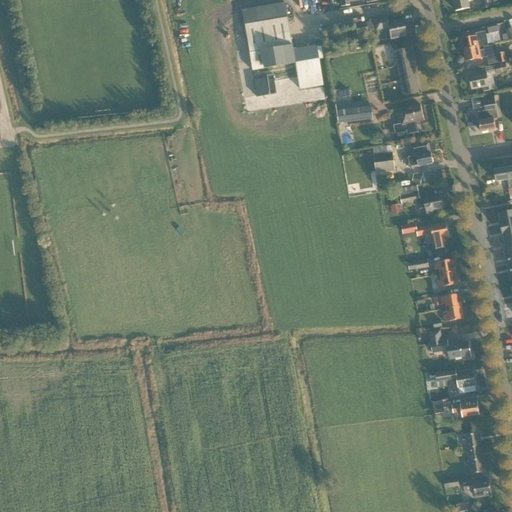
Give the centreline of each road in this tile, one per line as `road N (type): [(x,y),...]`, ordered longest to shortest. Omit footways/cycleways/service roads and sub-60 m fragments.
road 1 (unclassified): [(505,395),(461,158)]
road 2 (unclassified): [(461,158),(425,0)]
